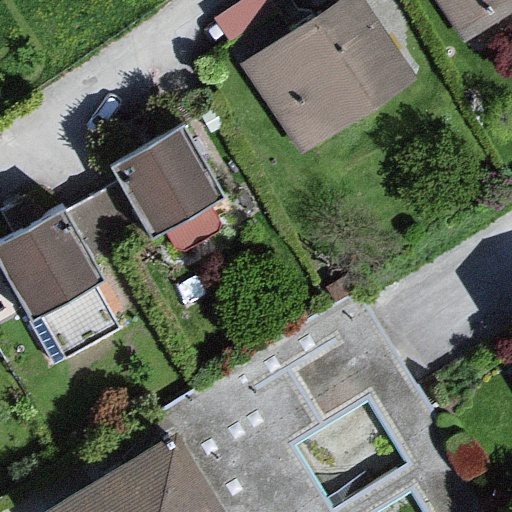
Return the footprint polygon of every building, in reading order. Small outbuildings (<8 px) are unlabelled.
[(270,0),(234,0),(213,14),(227,35),(274,5),(270,0)] [(298,145),(413,69),(367,0),(324,0),(239,56),(298,145)] [(511,0),(436,0),(462,36),(511,0)] [(181,114),(105,157),(115,174),(144,225),(148,231),(223,189),(181,114)] [(115,174),(56,207),(84,258),(144,225),(115,174)] [(53,202),(0,230),(0,256),(53,355),(118,320),(84,258),(56,207),(53,202)] [(491,511),(358,285),(156,404),(168,424),(219,511),(491,511)] [(511,302),(503,308),(511,322),(511,302)] [(219,511),(168,424),(33,503),(38,511),(219,511)]
